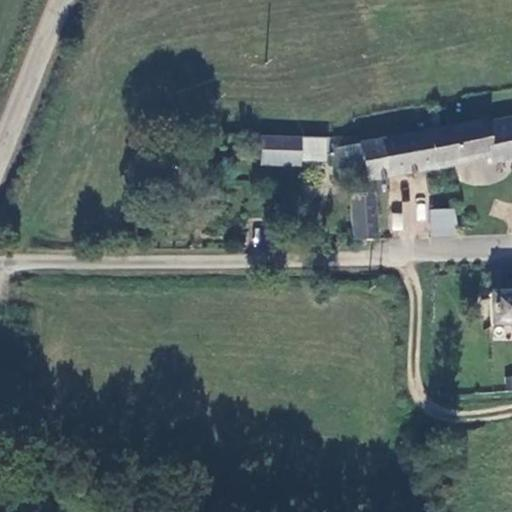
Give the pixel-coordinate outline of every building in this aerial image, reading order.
[(511,157),(511,123),(511,124),(510,117),(483,123),(482,119),(358,144),(364,175),(369,181),(485,158),(486,163),(511,157)] [(327,165),(328,136),(260,134),(260,163),(327,165)] [(340,179),(364,175),(358,144),(335,148),(340,179)] [(350,237),(372,237),(372,196),(351,196),(350,237)] [(456,209),(430,208),(429,235),(455,236),(456,209)] [(511,294),(489,294),(489,324),(511,324),(511,294)]
